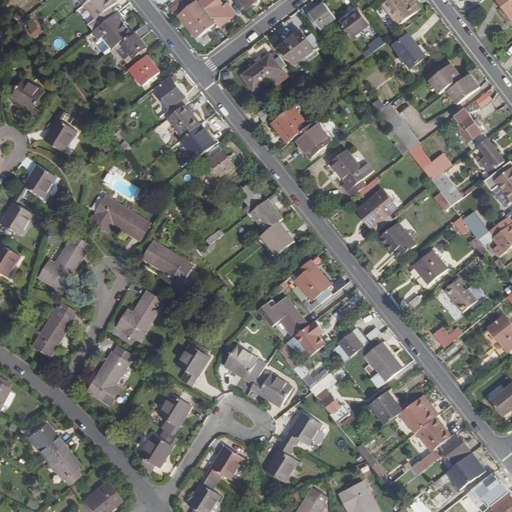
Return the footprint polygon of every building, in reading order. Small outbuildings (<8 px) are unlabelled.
[(24,0),(18,0),(15,3),(21,9),(28,4),(24,0)] [(91,0),(86,5),(102,25),(113,17),(107,10),(111,8),(116,3),(113,0),(91,0)] [(198,39),(217,23),(199,0),(198,0),(179,15),(198,39)] [(199,0),(217,23),(220,27),(236,15),(228,5),(225,6),(220,0),(199,0)] [(239,0),(247,10),(252,6),(255,6),(260,2),(260,0),(239,0)] [(399,25),(418,12),(409,0),(389,0),(384,4),(399,25)] [(409,0),(418,12),(421,9),(414,0),(409,0)] [(511,19),(511,0),(497,0),(511,19)] [(322,29),(336,19),(325,4),(311,14),(322,29)] [(107,10),(113,17),(116,14),(111,8),(107,10)] [(340,23),(354,41),(358,38),(356,36),(370,26),(358,10),(340,23)] [(20,11),(15,15),(20,21),(25,17),(20,11)] [(96,43),(106,55),(114,49),(133,34),(121,19),(123,18),(118,12),(116,14),(113,17),(102,25),(93,32),(99,40),(96,43)] [(410,34),(406,29),(391,40),(395,46),(410,34)] [(307,38),(302,31),(282,47),(296,65),(321,45),(312,34),(307,38)] [(148,48),(135,32),(133,34),(114,49),(127,65),(148,48)] [(427,57),(410,34),(395,46),(415,72),(421,68),(418,64),(427,57)] [(367,52),(369,56),(387,43),(382,37),(369,47),(371,49),(367,52)] [(254,91),(288,66),(281,57),(276,61),(274,58),(271,54),(243,76),(254,91)] [(161,73),(148,56),(131,69),(145,86),(161,73)] [(459,104),(481,88),(471,74),(465,79),(453,64),(431,81),(441,94),(447,89),(459,104)] [(68,70),(61,75),(69,85),(75,80),(68,70)] [(26,78),(12,100),(19,104),(21,101),(33,109),(31,112),(42,118),(45,113),(37,107),(47,91),(26,78)] [(166,102),(175,114),(187,105),(190,102),(172,78),(159,88),(168,100),(166,102)] [(74,83),(69,87),(84,105),(88,102),(74,83)] [(483,108),(494,100),(489,93),(478,101),(483,108)] [(21,101),(19,104),(31,112),(33,109),(21,101)] [(393,128),(411,152),(419,145),(421,143),(391,103),(380,112),(393,128)] [(170,118),(186,138),(203,125),(187,105),(175,114),(170,118)] [(276,111),(271,105),(260,113),(265,119),(276,111)] [(273,124),(279,132),(282,130),(292,142),(296,139),(313,125),(305,115),(303,117),(294,107),(273,124)] [(457,126),(475,150),(480,146),(489,139),(466,109),(456,116),(461,123),(457,126)] [(69,113),(63,110),(56,121),(60,123),(52,135),(49,133),(45,140),(67,153),(81,131),(64,121),(69,113)] [(452,120),(457,126),(461,123),(456,116),(452,120)] [(60,123),(56,121),(49,133),(52,135),(60,123)] [(333,141),(317,122),(313,125),(296,139),(312,158),(333,141)] [(183,140),(198,160),(218,144),(203,125),(186,138),(183,140)] [(107,126),(103,129),(124,155),(131,149),(125,141),(122,144),(107,126)] [(411,152),(393,128),(385,134),(404,157),(411,152)] [(279,132),(289,144),(292,142),(282,130),(279,132)] [(485,165),(493,176),(506,166),(504,163),(506,161),(489,139),(480,146),(491,160),(485,165)] [(110,143),(103,144),(105,153),(113,151),(110,143)] [(411,152),(433,181),(445,173),(452,167),(445,156),(434,164),(419,145),(411,152)] [(362,169),(348,150),(346,152),(343,148),(331,158),(334,161),(332,163),(347,183),(345,184),(355,196),(359,193),(373,182),(362,169)] [(223,152),(210,162),(222,175),(222,176),(235,166),(223,152)] [(210,162),(204,166),(216,180),(222,175),(210,162)] [(369,163),(362,169),(373,182),(375,180),(371,175),(376,171),(369,163)] [(30,185),(26,183),(20,193),(26,197),(30,189),(47,199),(60,178),(37,165),(34,171),(37,173),(30,185)] [(511,169),(510,171),(506,166),(493,176),(511,200),(511,169)] [(147,169),(142,173),(146,178),(151,174),(147,169)] [(37,173),(34,171),(26,183),(30,185),(37,173)] [(453,206),(464,198),(445,173),(433,181),(437,186),(442,192),(453,206)] [(373,182),(359,193),(362,197),(380,183),(377,179),(375,180),(373,182)] [(249,205),(244,209),(248,215),(252,212),(265,202),(250,183),(243,190),(248,196),(244,199),(249,205)] [(358,210),(377,233),(394,219),(391,214),(398,208),(383,190),(358,210)] [(453,206),(442,192),(435,198),(445,212),(453,206)] [(20,193),(15,201),(21,205),(26,197),(20,193)] [(108,198),(93,221),(106,229),(110,222),(115,224),(143,241),(153,225),(108,198)] [(267,232),(263,236),(278,255),(296,241),(280,222),(285,219),(269,199),(265,202),(252,212),(267,232)] [(24,237),(37,215),(21,205),(15,201),(13,204),(17,206),(9,219),(5,216),(1,223),(24,237)] [(175,202),(170,206),(193,234),(198,229),(186,216),(185,217),(180,212),(182,211),(175,202)] [(17,206),(13,204),(5,216),(9,219),(17,206)] [(458,212),(453,216),(457,221),(462,218),(458,212)] [(467,224),(480,240),(490,232),(475,213),(465,221),(467,224)] [(511,219),(510,217),(490,232),(495,238),(511,225),(511,219)] [(465,221),(462,218),(457,221),(455,223),(456,225),(461,222),(464,226),(467,224),(465,221)] [(115,224),(110,222),(106,229),(110,232),(115,224)] [(395,252),(399,257),(416,243),(400,223),(380,239),(392,254),(395,252)] [(506,253),(511,248),(511,225),(495,238),(506,253)] [(207,240),(210,244),(226,233),(222,228),(207,240)] [(57,265),(51,262),(41,278),(63,291),(87,253),(85,252),(90,244),(76,235),(71,243),(70,243),(57,265)] [(156,242),(146,259),(167,272),(171,275),(168,280),(180,288),(194,265),(156,242)] [(0,271),(10,278),(23,257),(1,243),(0,245),(0,251),(1,252),(0,253),(0,271)] [(416,243),(399,257),(401,259),(418,245),(416,243)] [(415,267),(430,285),(450,269),(435,250),(415,267)] [(312,301),(316,298),(318,300),(321,304),(333,294),(329,288),(332,285),(312,259),(300,269),(304,273),(295,280),(312,301)] [(228,280),(233,288),(241,283),(235,275),(228,280)] [(275,288),(279,293),(289,285),(289,284),(286,280),(275,288)] [(464,312),(478,301),(461,280),(447,291),(464,312)] [(298,286),(293,290),(301,300),(306,297),(298,286)] [(166,303),(149,292),(135,314),(133,318),(127,314),(120,327),(142,341),(166,303)] [(409,304),(414,310),(424,301),(420,296),(409,304)] [(273,326),(281,320),(295,338),(309,326),(286,297),(272,308),(268,303),(260,310),(273,326)] [(307,300),(304,303),(310,312),(321,304),(318,300),(311,305),(307,300)] [(53,356),(76,318),(75,318),(68,312),(71,307),(64,303),(61,308),(60,308),(36,346),(53,356)] [(71,307),(68,312),(75,318),(79,312),(71,307)] [(496,349),(502,358),(511,350),(511,323),(506,316),(491,328),(503,343),(496,349)] [(365,328),(373,323),(369,317),(361,322),(365,328)] [(295,338),(288,343),(294,350),(298,347),(302,352),(306,350),(311,357),(326,345),(319,336),(317,333),(322,329),(315,321),(309,326),(295,338)] [(359,329),(354,333),(365,346),(370,343),(359,329)] [(441,342),(446,348),(462,335),(459,331),(455,333),(454,332),(441,342)] [(354,333),(341,343),(342,344),(352,357),(362,349),(365,346),(354,333)] [(362,349),(367,356),(382,344),(377,337),(370,343),(365,346),(362,349)] [(382,344),(367,356),(380,372),(388,382),(405,368),(384,342),(382,344)] [(182,379),(194,388),(199,380),(196,378),(210,356),(191,344),(177,366),(187,372),(182,379)] [(342,344),(336,349),(346,362),(352,357),(342,344)] [(240,345),(226,367),(233,371),(234,368),(246,375),(245,379),(255,385),(262,373),(255,368),(260,359),(240,345)] [(293,354),(286,345),(280,350),(287,359),(291,356),(293,354)] [(115,353),(114,353),(90,391),(112,405),(122,389),(117,386),(135,356),(119,346),(115,353)] [(213,359),(210,356),(196,378),(199,380),(213,359)] [(294,360),(291,356),(287,359),(295,369),(301,364),(296,358),(294,360)] [(234,368),(233,371),(245,379),(246,375),(234,368)] [(309,374),(303,379),(312,389),(331,373),(328,369),(314,380),(309,374)] [(388,382),(380,372),(372,379),(379,388),(388,382)] [(312,389),(313,392),(339,423),(351,413),(345,405),(343,406),(327,387),(336,380),(331,373),(312,389)] [(274,374),(263,390),(260,395),(263,396),(265,394),(277,401),(275,404),(281,408),(294,387),(274,374)] [(150,377),(147,375),(142,383),(145,385),(150,377)] [(0,376),(0,384),(8,388),(11,383),(0,376)] [(0,407),(10,389),(8,388),(0,384),(0,407)] [(255,385),(252,390),(260,395),(263,390),(255,385)] [(511,385),(493,401),(504,416),(511,409),(511,385)] [(389,391),(371,405),(387,425),(400,414),(405,411),(389,391)] [(159,415),(168,420),(163,428),(168,431),(177,437),(183,426),(180,423),(187,411),(191,414),(195,407),(193,406),(183,400),(172,393),(159,415)] [(183,400),(193,406),(197,399),(187,393),(183,400)] [(265,394),(263,396),(275,404),(277,401),(265,394)] [(434,408),(424,395),(420,398),(430,411),(434,408)] [(430,411),(420,398),(406,410),(405,411),(400,414),(416,434),(418,432),(435,418),(440,415),(434,408),(430,411)] [(191,414),(187,411),(180,423),(183,426),(191,414)] [(306,413),(303,411),(289,433),(293,435),(306,413)] [(325,425),(306,413),(293,435),(289,433),(285,441),(297,448),(302,440),(311,446),(325,425)] [(449,439),(451,437),(435,418),(418,432),(434,451),(436,450),(441,446),(449,439)] [(11,423),(8,428),(14,432),(17,427),(11,423)] [(47,424),(29,438),(46,459),(63,445),(58,438),(55,440),(51,435),(54,432),(47,424)] [(162,469),(163,469),(167,463),(163,460),(171,448),(174,450),(181,439),(177,437),(168,431),(163,439),(153,434),(140,455),(143,457),(162,469)] [(455,463),(470,451),(456,433),(451,437),(449,439),(441,446),(455,463)] [(297,448),(285,441),(280,449),(283,451),(270,472),(289,484),(301,462),(292,456),(297,448)] [(370,452),(363,444),(359,448),(365,456),(370,452)] [(63,445),(46,459),(67,486),(81,476),(75,469),(80,465),(73,457),(71,459),(67,453),(69,452),(63,445)] [(213,465),(207,475),(220,483),(225,475),(233,481),(247,460),(224,446),(221,453),(223,455),(216,467),(213,465)] [(174,450),(171,448),(163,460),(167,463),(174,450)] [(283,451),(280,449),(266,470),(270,472),(283,451)] [(441,457),(436,450),(434,451),(414,467),(420,474),(441,457)] [(375,468),(379,464),(370,452),(365,456),(370,461),(375,468)] [(223,455),(221,453),(213,465),(216,467),(223,455)] [(162,469),(143,457),(139,463),(146,472),(154,481),(162,469)] [(409,471),(414,467),(410,462),(405,466),(409,471)] [(368,464),(363,467),(367,474),(373,471),(368,464)] [(385,472),(379,464),(375,468),(381,475),(385,472)] [(389,486),(394,483),(385,472),(381,475),(389,486)] [(491,475),(477,487),(493,506),(508,494),(503,487),(503,486),(495,476),(496,475),(494,473),(491,475)] [(193,498),(189,504),(200,511),(213,511),(223,497),(215,491),(220,483),(207,475),(201,485),(203,488),(196,499),(193,498)] [(108,482),(83,502),(91,511),(108,511),(112,509),(110,507),(121,498),(108,482)] [(379,511),(364,483),(346,491),(357,511),(379,511)] [(203,488),(201,485),(193,498),(196,499),(203,488)] [(299,511),(323,511),(327,506),(325,505),(328,499),(314,490),(299,511)] [(511,511),(511,497),(510,495),(492,509),(493,511),(511,511)] [(121,498),(110,507),(112,509),(123,500),(121,498)] [(30,499),(27,505),(36,509),(39,503),(30,499)]
